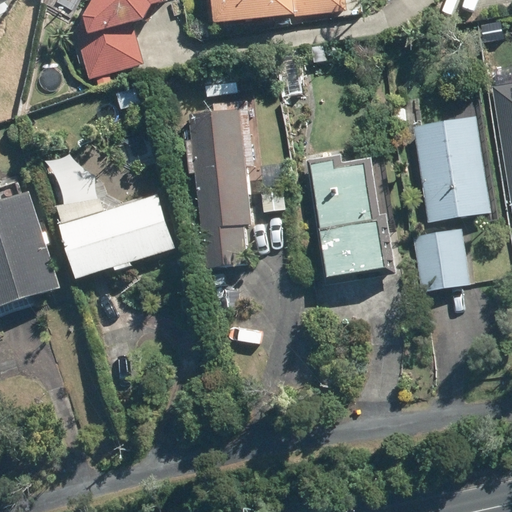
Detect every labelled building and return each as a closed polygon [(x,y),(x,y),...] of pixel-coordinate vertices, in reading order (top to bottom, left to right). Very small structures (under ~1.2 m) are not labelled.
[(0,0),(0,14),(8,9),(2,0),(0,0)] [(126,70),(142,65),(130,23),(139,21),(146,8),(158,5),(160,0),(89,0),(80,17),(83,27),(74,29),(88,80),(114,73),(117,82),(128,79),(126,70)] [(208,0),(211,26),(344,12),(343,0),(208,0)] [(310,49),(313,64),(323,62),(321,47),(310,49)] [(241,69),(206,76),(210,101),(245,94),(241,69)] [(511,212),(511,84),(491,88),(511,212)] [(136,88),(115,94),(119,110),(141,104),(136,88)] [(212,114),(186,117),(189,141),(184,142),(188,175),(193,175),(204,270),(246,265),(242,227),(250,226),(243,169),(252,168),(244,102),(211,105),(212,114)] [(412,129),(427,223),(490,213),(475,118),(412,129)] [(305,161),(324,279),(393,268),(384,216),(379,216),(370,159),(341,164),(340,156),(305,161)] [(0,317),(25,309),(23,300),(57,290),(26,192),(0,200),(0,317)] [(281,193),(261,194),(262,214),(282,213),(281,193)] [(55,207),(60,226),(58,226),(75,281),(113,269),(114,273),(129,268),(128,265),(172,251),(155,196),(102,213),(97,199),(55,207)] [(459,231),(413,238),(421,293),(467,286),(459,231)]
